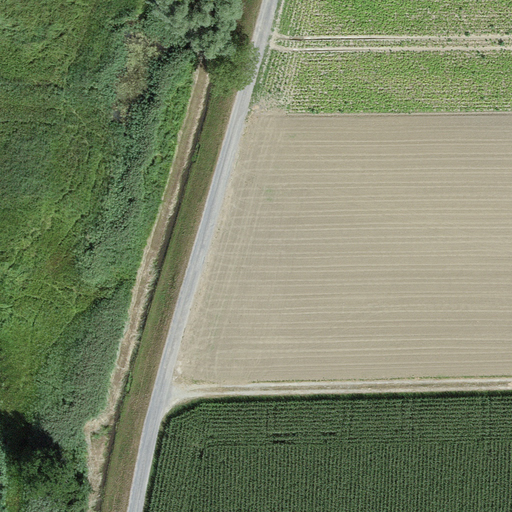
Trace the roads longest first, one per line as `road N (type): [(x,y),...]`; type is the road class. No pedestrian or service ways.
road 1 (track): [(130,511),(266,0)]
road 2 (track): [(511,384),(155,396)]
